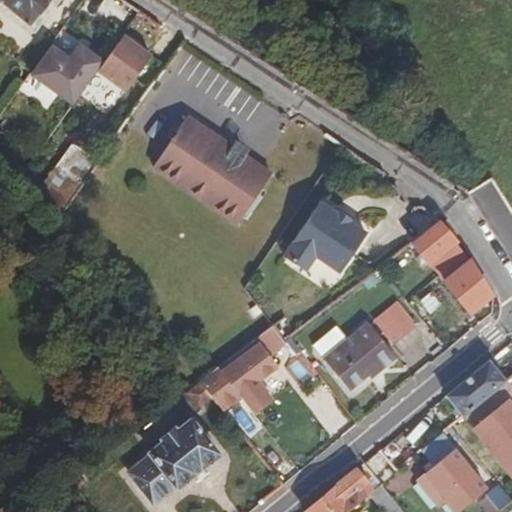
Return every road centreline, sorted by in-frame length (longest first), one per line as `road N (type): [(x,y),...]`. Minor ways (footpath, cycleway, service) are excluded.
road 1 (residential): [(146,0),(459,205),(511,292)]
road 2 (residential): [(273,511),(511,313)]
